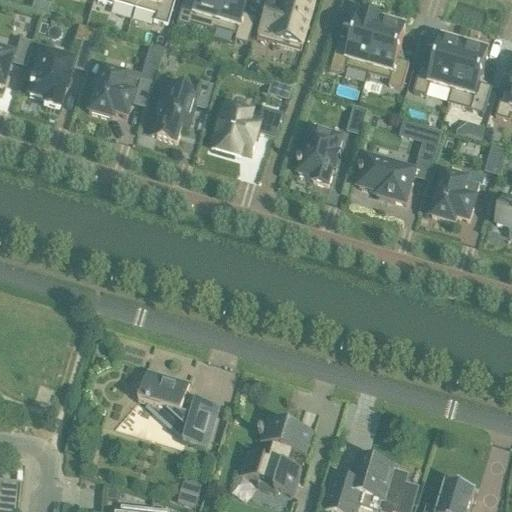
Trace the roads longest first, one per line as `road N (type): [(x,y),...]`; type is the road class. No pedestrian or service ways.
road 1 (unclassified): [(511,293),(0,143)]
road 2 (unclassified): [(511,423),(0,275)]
